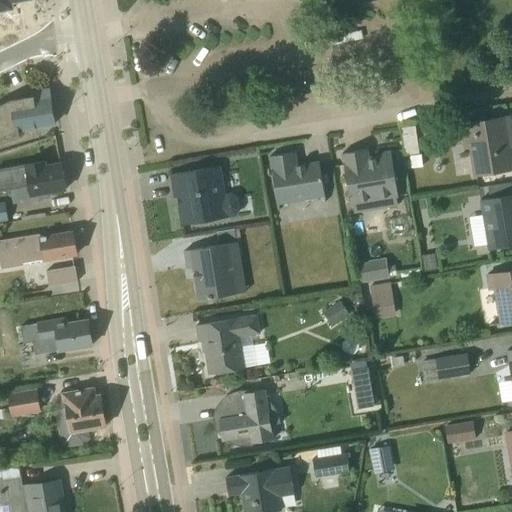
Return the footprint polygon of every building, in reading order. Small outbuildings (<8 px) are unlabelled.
[(12,3),(27,0),(0,0),(0,11),(12,10),(12,3)] [(31,98),(10,102),(16,132),(53,125),(48,91),(31,94),(31,98)] [(16,132),(10,102),(0,107),(0,143),(18,136),(16,132)] [(511,137),(509,118),(464,126),(472,175),(510,169),(505,139),(511,137)] [(413,127),(401,130),(405,157),(418,154),(413,127)] [(346,175),(353,214),(396,207),(395,198),(398,197),(390,152),(376,155),(377,158),(368,159),(366,150),(342,154),(346,175)] [(318,162),(295,166),(293,153),(268,157),(277,207),(325,199),(318,162)] [(43,164),(5,170),(8,186),(3,187),(6,200),(65,190),(60,165),(44,168),(43,164)] [(218,167),(172,174),(180,226),(240,216),(236,194),(223,196),(218,167)] [(511,247),(511,195),(479,201),(482,217),(469,219),(474,249),(487,246),(488,252),(511,247)] [(0,267),(0,269),(45,261),(76,256),(72,233),(41,239),(40,235),(0,242),(0,267)] [(237,243),(183,253),(186,270),(192,269),(198,302),(246,293),(237,243)] [(434,255),(421,257),(424,272),(437,270),(434,255)] [(386,260),(358,265),(362,284),(389,279),(386,260)] [(72,267),(46,272),(48,287),(75,282),(72,267)] [(511,272),(485,277),(488,292),(492,291),(498,325),(511,323),(511,272)] [(392,296),(372,299),(375,320),(396,316),(392,296)] [(349,316),(339,302),(326,311),(336,325),(349,316)] [(258,316),(197,326),(199,342),(202,341),(208,376),(256,368),(251,338),(261,336),(258,316)] [(89,335),(87,321),(68,324),(67,319),(20,327),(22,339),(17,340),(18,347),(56,340),(58,352),(91,346),(89,335)] [(421,380),(472,372),(468,347),(417,355),(421,380)] [(352,368),(358,407),(376,404),(369,365),(352,368)] [(42,413),(38,390),(8,395),(11,418),(42,413)] [(273,440),(265,390),(242,394),(246,415),(218,420),(222,441),(249,437),(250,444),(273,440)] [(87,431),(105,427),(99,397),(85,399),(84,391),(57,396),(53,401),(59,443),(66,447),(85,444),(88,438),(87,431)] [(477,430),(448,431),(449,441),(477,440),(477,430)] [(387,452),(369,454),(372,476),(390,474),(387,452)] [(346,454),(311,461),(315,479),(349,472),(346,454)] [(0,504),(11,503),(12,511),(61,511),(57,483),(22,488),(19,468),(0,470),(0,504)] [(230,496),(240,494),(242,511),(273,511),(280,511),(278,499),(292,497),(291,491),(287,468),(259,473),(227,478),(230,496)]
